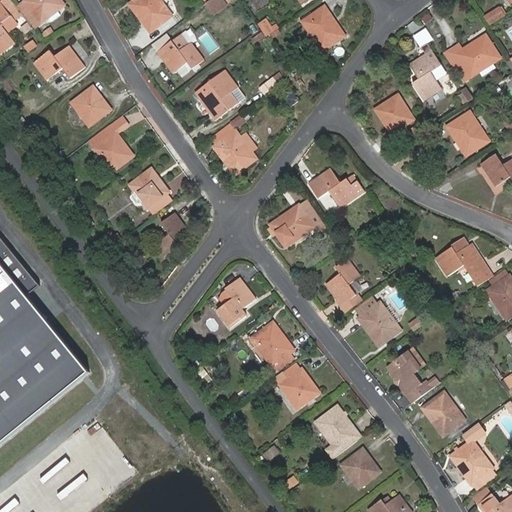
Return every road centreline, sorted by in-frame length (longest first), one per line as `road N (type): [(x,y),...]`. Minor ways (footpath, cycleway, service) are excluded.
road 1 (residential): [(454,511),(239,223)]
road 2 (residential): [(239,223),(143,91),(90,0)]
road 3 (tertiary): [(143,324),(0,141)]
road 4 (residential): [(511,234),(379,165),(329,106)]
road 5 (tertiary): [(282,511),(158,344)]
road 6 (residential): [(239,223),(329,106)]
road 7 (residential): [(158,344),(239,223)]
road 8 (residential): [(239,223),(215,238),(143,324)]
